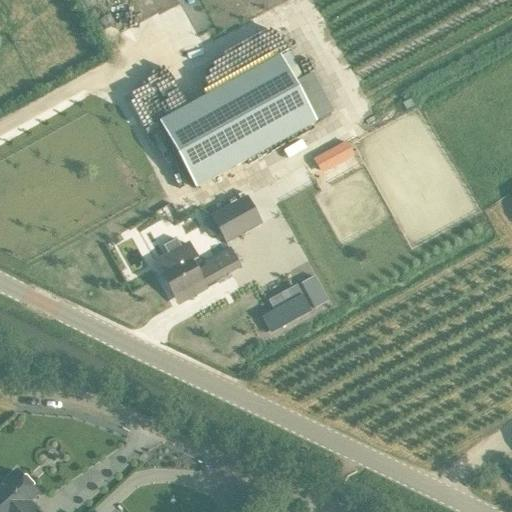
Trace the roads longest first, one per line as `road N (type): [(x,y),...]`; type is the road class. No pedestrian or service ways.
road 1 (tertiary): [(470,511),(0,289)]
road 2 (unclassified): [(334,511),(83,397),(0,388)]
